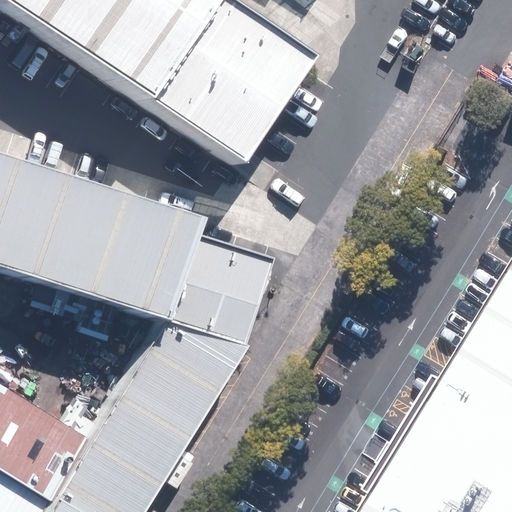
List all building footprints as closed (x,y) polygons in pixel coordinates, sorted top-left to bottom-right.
[(7,0),(145,92),(208,0),(7,0)] [(232,0),(208,0),(145,92),(241,157),(311,52),(232,0)] [(0,263),(167,316),(242,340),(269,255),(193,230),(198,213),(0,150),(0,263)] [(511,511),(511,305),(381,511),(511,511)] [(167,316),(135,366),(202,406),(242,340),(167,316)] [(107,411),(174,452),(202,406),(135,366),(107,411)] [(0,511),(43,511),(55,493),(89,438),(0,382),(0,511)] [(89,438),(55,493),(85,511),(137,511),(174,452),(107,411),(89,438)] [(85,511),(55,493),(43,511),(85,511)]
